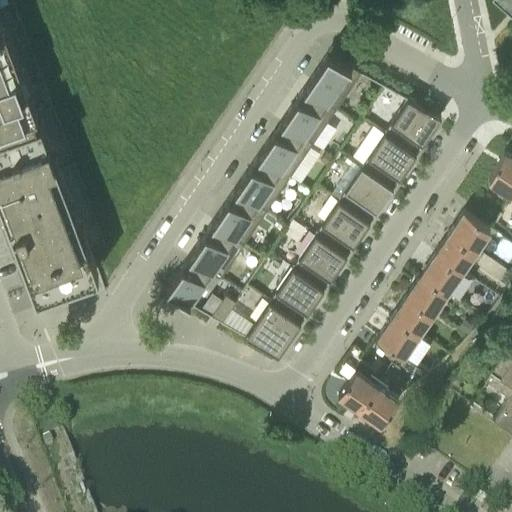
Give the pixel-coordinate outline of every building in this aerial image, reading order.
[(49,161),(57,158),(41,116),(37,117),(34,109),(37,108),(18,55),(11,57),(8,49),(15,47),(0,8),(0,196),(24,259),(86,236),(59,166),(52,169),(49,161)] [(304,85),(336,106),(361,70),(327,51),(304,85)] [(281,118),(313,140),(336,106),(304,85),(281,118)] [(379,136),(411,158),(441,114),(407,95),(379,136)] [(258,152),(290,174),(313,140),(281,118),(258,152)] [(356,170),(388,191),(411,158),(379,136),(356,170)] [(489,176),(511,189),(511,188),(511,153),(504,149),(489,176)] [(235,186),(267,208),(290,174),(258,152),(235,186)] [(333,203),(365,225),(388,191),(356,170),(333,203)] [(212,220),(244,241),(267,208),(235,186),(212,220)] [(310,237),(342,259),(365,225),(333,203),(310,237)] [(449,229),(475,246),(490,224),(464,207),(449,229)] [(188,254),(211,269),(220,276),(244,241),(212,220),(188,254)] [(461,267),(475,246),(449,229),(435,250),(461,267)] [(36,292),(98,269),(86,236),(24,259),(36,292)] [(287,271),(318,293),(342,259),(310,237),(287,271)] [(420,271),(446,289),(461,267),(435,250),(420,271)] [(165,288),(189,301),(211,269),(188,254),(165,288)] [(263,305),(295,327),(318,293),(287,271),(263,305)] [(432,309),(446,289),(420,271),(406,292),(432,309)] [(392,313),(418,330),(432,309),(406,292),(392,313)] [(211,313),(222,320),(236,299),(225,293),(211,313)] [(278,352),(295,327),(263,305),(244,333),(278,352)] [(378,333),(404,351),(418,330),(392,313),(378,333)] [(511,338),(485,377),(509,394),(493,417),(511,429),(511,338)] [(338,392),(359,406),(377,381),(355,366),(338,392)] [(377,381),(359,406),(381,421),(398,395),(377,381)] [(50,435),(42,439),(45,446),(53,443),(50,435)]
